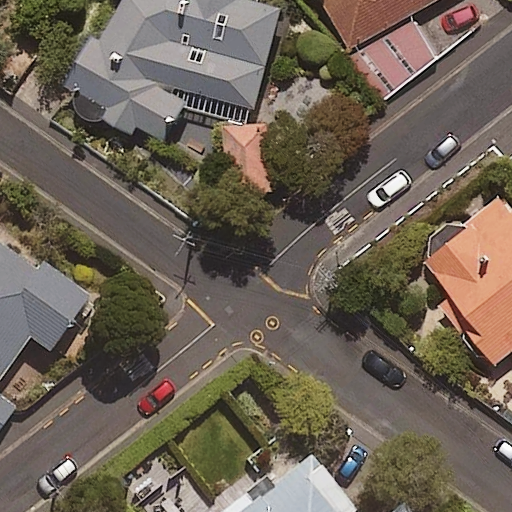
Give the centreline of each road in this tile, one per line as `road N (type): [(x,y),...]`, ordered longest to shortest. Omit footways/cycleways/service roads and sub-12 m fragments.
road 1 (residential): [(244,282),(511,71)]
road 2 (residential): [(511,483),(244,282)]
road 3 (residential): [(0,477),(244,282)]
road 4 (residential): [(244,282),(0,107)]
